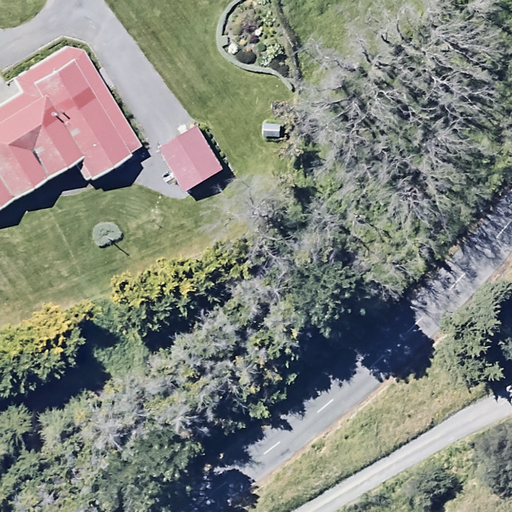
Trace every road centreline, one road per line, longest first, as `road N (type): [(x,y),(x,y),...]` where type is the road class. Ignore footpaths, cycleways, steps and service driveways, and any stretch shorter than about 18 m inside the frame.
road 1 (unclassified): [(177,511),(323,406),(511,217)]
road 2 (unclassified): [(315,511),(511,398)]
